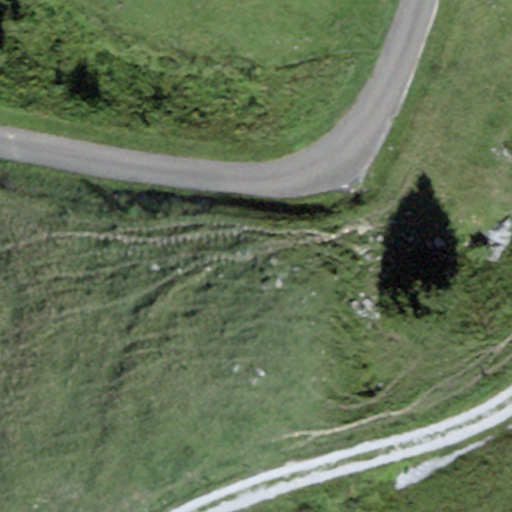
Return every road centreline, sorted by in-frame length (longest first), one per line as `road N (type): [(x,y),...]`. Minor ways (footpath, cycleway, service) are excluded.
road 1 (track): [(417,0),(385,104),(355,156),(291,181),(136,175),(0,145)]
road 2 (track): [(217,511),(404,457),(511,415)]
